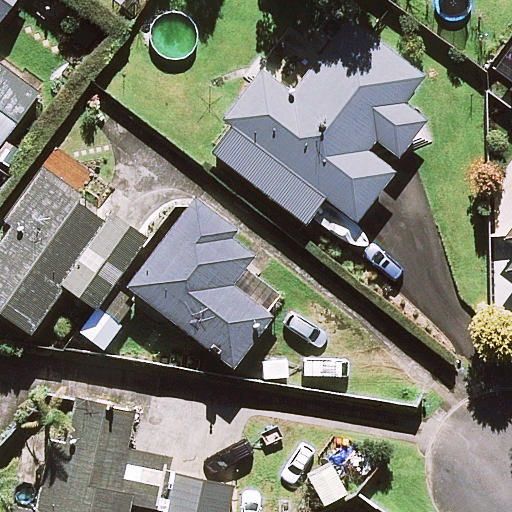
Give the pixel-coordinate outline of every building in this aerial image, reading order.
[(0,0),(0,26),(19,0),(0,0)] [(357,225),(396,173),(371,154),(377,146),(396,161),(428,120),(405,103),(423,80),(349,23),(293,96),(275,83),(260,72),(221,123),(226,127),(207,151),(306,226),(325,201),(357,225)] [(0,148),(37,99),(0,71),(0,148)] [(108,227),(44,181),(0,241),(0,313),(31,336),(65,289),(97,312),(146,243),(113,219),(108,227)] [(256,255),(191,206),(128,291),(234,370),(286,301),(245,270),(256,255)] [(135,417),(77,405),(69,445),(52,442),(44,484),(19,479),(11,511),(130,511),(131,506),(161,511),(228,511),(233,489),(125,467),(135,417)]
